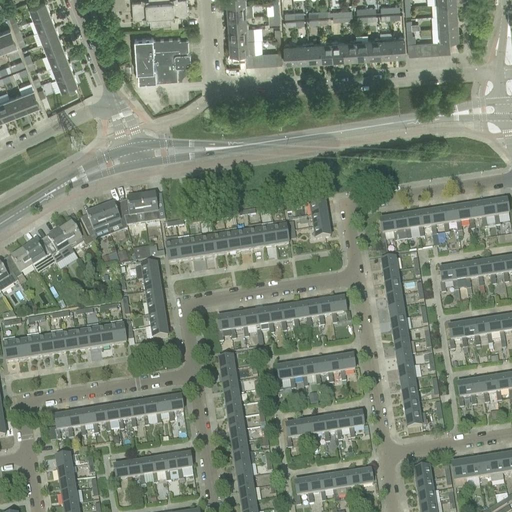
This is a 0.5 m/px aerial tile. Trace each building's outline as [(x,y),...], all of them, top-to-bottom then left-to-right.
[(133,2),(133,11),(161,9),(160,0),(149,0),(150,0),(147,0),(142,0),(143,2),(133,2)] [(160,0),(161,9),(188,8),(187,0),(160,0)] [(30,7),(35,19),(51,13),(46,1),(30,7)] [(438,11),(439,16),(457,15),(457,7),(458,7),(457,3),(440,4),(440,10),(438,11)] [(228,13),(227,13),(227,18),(246,16),(254,16),(253,4),(247,4),(228,6),(228,13)] [(188,8),(161,9),(162,26),(172,25),(172,18),(179,19),(179,17),(189,16),(188,8)] [(161,9),(133,11),(134,20),(144,19),(144,21),(151,20),(151,25),(152,27),(152,30),(162,29),(162,26),(161,9)] [(35,19),(30,21),(35,33),(39,31),(55,25),(51,13),(35,19)] [(441,22),(441,28),(459,27),(459,22),(458,22),(457,15),(439,16),(439,22),(441,22)] [(229,22),(229,30),(248,28),(248,23),(246,23),(246,16),(227,18),(228,22),(229,22)] [(39,31),(44,43),(60,37),(55,25),(39,31)] [(440,40),(444,40),(450,40),(459,39),(458,32),(459,32),(459,27),(441,28),(441,34),(440,34),(440,40)] [(229,37),(229,42),(255,40),(254,28),(248,28),(229,30),(230,37),(229,37)] [(254,28),(255,40),(262,39),(263,39),(263,28),(254,28)] [(11,29),(0,33),(0,37),(5,50),(17,45),(11,29)] [(21,30),(15,32),(18,40),(23,37),(21,30)] [(412,30),(407,30),(408,44),(414,44),(416,43),(415,36),(413,36),(412,30)] [(399,39),(393,39),(394,57),(399,57),(398,56),(405,55),(405,56),(406,56),(405,36),(399,37),(399,39)] [(23,37),(18,40),(21,47),(26,45),(23,37)] [(44,43),(49,55),(64,48),(60,37),(44,43)] [(192,64),(191,55),(188,53),(188,51),(189,51),(189,39),(180,39),(180,38),(154,39),(154,37),(135,39),(138,72),(139,72),(140,82),(150,81),(151,82),(179,81),(178,76),(182,76),(185,72),(184,71),(183,67),(189,67),(190,66),(191,66),(191,65),(192,64)] [(375,40),(369,41),(370,59),(375,59),(375,57),(382,57),(381,38),(375,38),(375,40)] [(386,38),(381,38),(382,57),(389,56),(389,58),(394,57),(393,39),(386,40),(386,38)] [(362,39),(357,40),(358,58),(365,58),(365,59),(370,59),(369,41),(362,41),(362,39)] [(255,40),(229,42),(229,46),(230,46),(231,53),(230,53),(230,54),(232,54),(233,61),(232,61),(232,62),(240,61),(240,67),(246,67),(246,53),(252,53),(252,54),(256,54),(255,40)] [(351,42),(345,42),(346,60),(351,60),(350,59),(358,58),(357,40),(351,40),(351,42)] [(327,43),(321,44),(322,62),(327,61),(327,60),(334,60),(333,41),(327,41),(327,43)] [(338,41),(333,41),(334,60),(341,59),(341,61),(346,60),(345,42),(338,43),(338,41)] [(314,42),(309,43),(310,61),(317,61),(317,62),(322,62),(321,44),(314,44),(314,42)] [(303,45),(297,45),(298,63),(302,63),(302,62),(310,61),(309,43),(303,43),(303,45)] [(298,63),(297,45),(290,46),(290,44),(284,44),(286,64),(286,63),(293,62),(293,63),(298,63)] [(49,55),(53,66),(69,60),(64,48),(49,55)] [(53,66),(58,78),(74,72),(69,60),(53,66)] [(23,61),(16,64),(18,69),(25,66),(23,61)] [(7,67),(0,69),(0,71),(1,75),(9,72),(7,67)] [(26,68),(19,71),(21,76),(28,74),(26,68)] [(74,72),(58,78),(62,90),(69,88),(73,86),(78,84),(74,72)] [(10,74),(2,77),(5,83),(12,81),(10,74)] [(34,89),(22,94),(28,110),(40,105),(34,89)] [(22,94),(10,99),(16,114),(28,110),(22,94)] [(10,99),(0,102),(0,106),(5,119),(16,114),(10,99)] [(155,197),(141,199),(144,216),(151,215),(152,222),(159,221),(159,223),(165,222),(161,197),(160,197),(161,201),(156,201),(155,197)] [(120,204),(126,225),(125,225),(126,228),(137,226),(136,223),(136,218),(144,216),(141,199),(127,201),(127,202),(127,205),(121,208),(120,204)] [(309,206),(311,218),(326,216),(324,203),(309,206)] [(494,218),(493,218),(495,226),(495,228),(499,227),(499,225),(509,224),(508,216),(509,216),(506,203),(494,205),(496,218),(494,218)] [(114,206),(100,212),(107,228),(120,223),(123,232),(127,230),(126,228),(125,225),(126,225),(120,204),(120,205),(121,208),(115,210),(114,207),(114,206)] [(483,220),(481,220),(482,230),(487,229),(486,227),(495,226),(493,218),(494,218),(496,218),(494,205),(488,206),(481,207),(483,220)] [(470,222),(468,222),(470,232),(474,231),(473,222),(474,222),(481,220),(483,220),(481,207),(468,209),(470,222)] [(458,224),(456,224),(457,234),(462,233),(460,224),(461,224),(468,222),(470,222),(468,209),(456,211),(458,224)] [(445,226),(443,226),(444,236),(449,235),(447,226),(448,226),(456,224),(458,224),(456,211),(443,213),(445,226)] [(107,228),(100,212),(87,217),(88,222),(83,224),(81,220),(89,239),(92,244),(97,242),(93,233),(107,228)] [(433,228),(430,228),(432,238),(436,237),(435,228),(436,228),(443,226),(445,226),(443,213),(431,215),(433,228)] [(420,230),(418,230),(419,239),(424,239),(422,230),(423,230),(430,228),(433,228),(431,215),(418,217),(420,230)] [(311,218),(313,230),(328,227),(326,216),(311,218)] [(408,232),(405,232),(407,241),(411,241),(409,232),(410,232),(418,230),(420,230),(418,217),(405,219),(408,232)] [(395,234),(393,234),(394,241),(394,243),(395,243),(396,243),(398,243),(397,234),(398,234),(405,232),(408,232),(405,219),(393,221),(395,234)] [(393,221),(380,223),(382,236),(380,236),(382,245),(386,245),(385,242),(394,241),(393,234),(395,234),(393,221)] [(72,226),(60,233),(69,248),(75,244),(78,248),(83,244),(88,241),(83,232),(78,223),(80,227),(74,230),(72,226)] [(328,227),(313,230),(315,242),(330,240),(328,227)] [(286,229),(273,231),(276,248),(288,246),(286,229)] [(273,231),(262,233),(264,250),(276,248),(273,231)] [(41,241),(41,242),(44,247),(53,261),(52,261),(55,265),(56,266),(73,255),(69,248),(60,233),(47,241),(49,244),(44,247),(41,241)] [(262,233),(250,235),(252,251),(264,250),(262,233)] [(250,235),(238,236),(240,253),(252,251),(250,235)] [(238,236),(226,238),(228,255),(240,253),(238,236)] [(511,244),(511,241),(511,236),(498,239),(499,246),(511,244)] [(226,238),(214,240),(217,257),(228,255),(226,238)] [(214,240),(202,242),(205,259),(217,257),(214,240)] [(35,245),(23,253),(32,268),(38,276),(55,265),(52,261),(53,261),(44,247),(41,242),(40,242),(44,247),(39,250),(35,245)] [(202,242),(190,244),(193,261),(205,259),(202,242)] [(190,244),(178,246),(181,263),(193,261),(190,244)] [(181,263),(178,246),(166,248),(168,265),(181,263)] [(148,249),(142,250),(144,262),(150,261),(148,249)] [(4,261),(16,281),(22,277),(20,275),(32,268),(23,253),(11,260),(12,263),(7,266),(4,261)] [(125,253),(117,255),(119,262),(127,259),(125,253)] [(108,258),(101,260),(104,267),(111,264),(108,258)] [(511,260),(502,262),(505,275),(503,276),(505,285),(509,284),(508,275),(511,274),(511,260)] [(0,266),(0,293),(17,283),(16,281),(4,261),(3,262),(7,267),(2,270),(0,266)] [(390,262),(380,263),(380,264),(381,264),(383,275),(397,273),(395,261),(390,262)] [(502,262),(490,264),(492,277),(490,278),(492,287),(496,286),(495,277),(503,276),(505,275),(502,262)] [(490,264),(477,266),(479,279),(478,280),(479,289),(484,288),(482,279),(490,278),(492,277),(490,264)] [(477,266),(465,268),(467,281),(465,282),(467,291),(471,290),(470,281),(478,280),(479,279),(477,266)] [(138,282),(143,281),(158,279),(156,267),(142,269),(136,270),(138,282)] [(465,268),(452,270),(454,283),(453,283),(454,293),(458,292),(459,292),(457,283),(465,282),(467,281),(465,268)] [(124,270),(116,271),(117,277),(118,277),(120,285),(125,284),(123,276),(125,276),(124,270)] [(454,283),(452,270),(439,272),(442,285),(440,286),(441,295),(446,294),(444,285),(453,283),(454,283)] [(383,275),(382,275),(382,276),(383,276),(385,287),(399,285),(397,273),(383,275)] [(143,281),(145,293),(160,291),(158,279),(143,281)] [(385,287),(384,287),(384,288),(385,288),(387,299),(400,297),(399,285),(385,287)] [(145,293),(147,305),(162,303),(160,291),(145,293)] [(387,299),(386,299),(386,300),(387,300),(389,311),(402,309),(400,297),(387,299)] [(344,301),(330,303),(332,316),(331,317),(332,326),(337,325),(335,316),(346,314),(344,301)] [(147,305),(149,317),(164,315),(162,303),(147,305)] [(330,303),(317,305),(320,318),(318,319),(319,328),(324,327),(323,318),(331,317),(332,316),(330,303)] [(317,305),(305,307),(307,320),(306,321),(307,330),(311,329),(310,320),(318,319),(320,318),(317,305)] [(305,307),(292,309),(294,322),(293,323),(294,332),(299,331),(297,322),(306,321),(307,320),(305,307)] [(292,309),(280,311),(282,324),(280,325),(282,334),(286,333),(285,324),(293,323),(294,322),(292,309)] [(389,311),(388,311),(388,312),(389,312),(390,321),(390,323),(404,321),(402,309),(389,311)] [(280,311),(267,313),(269,326),(268,327),(269,332),(269,336),(274,335),(272,326),(280,325),(282,324),(280,311)] [(267,313),(255,315),(257,328),(255,329),(257,338),(261,337),(260,333),(269,332),(268,327),(269,326),(267,313)] [(149,317),(151,329),(166,327),(164,315),(149,317)] [(255,315),(242,317),(244,330),(243,331),(244,340),(249,339),(247,330),(255,329),(257,328),(255,315)] [(242,317),(230,319),(232,332),(230,333),(232,342),(236,341),(235,332),(243,331),(244,330),(242,317)] [(36,318),(27,320),(28,325),(29,328),(33,327),(33,324),(37,323),(36,318)] [(230,319),(217,321),(219,334),(217,335),(219,344),(223,343),(222,334),(230,333),(232,332),(230,319)] [(511,328),(511,320),(498,322),(500,335),(499,335),(500,341),(500,344),(505,343),(503,334),(511,333),(511,332),(511,328)] [(390,323),(390,324),(391,324),(392,334),(392,335),(406,333),(404,321),(390,323)] [(498,322),(485,324),(487,337),(486,337),(488,346),(492,346),(492,343),(500,341),(499,335),(500,335),(498,322)] [(485,324),(473,326),(475,339),(474,339),(475,348),(479,347),(478,338),(486,337),(487,337),(485,324)] [(473,326),(460,328),(462,341),(461,341),(462,350),(467,349),(465,340),(474,339),(475,339),(473,326)] [(166,327),(151,329),(153,341),(167,339),(166,327)] [(123,328),(111,330),(114,347),(126,345),(123,328)] [(451,342),(448,343),(450,352),(454,351),(453,342),(461,341),(462,341),(460,328),(449,329),(451,342)] [(111,330),(99,332),(102,349),(114,347),(111,330)] [(99,332),(87,334),(90,351),(102,349),(99,332)] [(392,335),(391,335),(391,336),(392,336),(394,347),(408,345),(406,333),(392,335)] [(87,334),(75,336),(78,353),(90,351),(87,334)] [(75,336),(63,338),(66,355),(78,353),(75,336)] [(63,338),(51,340),(54,357),(66,355),(63,338)] [(2,341),(3,347),(4,354),(6,364),(18,362),(15,345),(14,339),(2,341)] [(51,340),(39,342),(42,358),(54,357),(51,340)] [(39,342),(27,343),(30,360),(42,358),(39,342)] [(27,343),(15,345),(18,362),(30,360),(27,343)] [(394,347),(393,347),(394,348),(396,359),(410,357),(415,356),(413,344),(408,345),(394,347)] [(396,359),(395,359),(395,360),(396,359),(398,371),(412,369),(410,357),(396,359)] [(432,357),(423,358),(424,363),(428,362),(429,366),(433,365),(432,357)] [(219,361),(220,374),(234,371),(232,359),(219,361)] [(342,374),(340,375),(341,383),(346,383),(344,374),(345,374),(355,372),(353,359),(340,361),(342,374)] [(153,363),(154,371),(163,370),(161,361),(153,363)] [(329,376),(327,376),(328,385),(333,385),(332,376),(340,375),(342,374),(340,361),(327,363),(329,376)] [(317,378),(314,379),(316,387),(320,387),(319,378),(320,378),(327,376),(329,376),(327,363),(315,365),(317,378)] [(304,380),(302,380),(303,389),(308,388),(306,380),(307,380),(314,379),(317,378),(315,365),(302,367),(304,380)] [(292,382),(289,382),(291,391),(295,390),(294,382),(295,382),(302,380),(304,380),(302,367),(290,369),(292,382)] [(277,384),(278,393),(283,392),(281,384),(282,384),(289,382),(292,382),(290,369),(277,371),(279,384),(277,384)] [(398,371),(397,371),(397,372),(398,371),(400,382),(400,383),(414,381),(412,369),(398,371)] [(220,374),(222,385),(236,383),(234,371),(220,374)] [(507,379),(494,381),(496,394),(495,394),(497,403),(501,403),(500,393),(508,392),(509,392),(507,379)] [(400,383),(399,383),(399,384),(400,383),(402,394),(402,395),(415,393),(414,381),(400,383)] [(488,382),(482,383),(484,396),(483,396),(484,405),(488,405),(487,395),(495,394),(496,394),(494,381),(488,382)] [(222,385),(224,397),(238,395),(236,383),(222,385)] [(482,383),(469,385),(471,398),(470,398),(471,407),(476,407),(474,397),(483,396),(484,396),(482,383)] [(457,387),(459,400),(457,400),(459,409),(463,409),(462,400),(470,398),(471,398),(469,385),(457,387)] [(402,395),(401,395),(402,395),(404,407),(417,405),(415,393),(402,395)] [(224,397),(226,409),(240,407),(238,395),(224,397)] [(170,415),(168,415),(169,421),(169,424),(170,424),(174,424),(172,415),(173,415),(183,413),(181,400),(168,402),(170,415)] [(157,417),(155,417),(156,425),(157,426),(158,426),(161,426),(161,422),(160,417),(168,415),(170,415),(168,402),(155,404),(157,417)] [(145,419),(143,419),(144,428),(145,428),(148,428),(148,426),(147,419),(155,417),(157,417),(155,404),(143,406),(145,419)] [(404,407),(403,407),(404,407),(405,418),(405,419),(419,417),(417,405),(404,407)] [(132,421),(130,421),(131,430),(132,430),(136,430),(135,421),(136,420),(143,419),(145,419),(143,406),(130,408),(132,421)] [(226,409),(228,421),(241,419),(240,407),(226,409)] [(120,423),(117,423),(119,431),(119,432),(120,432),(123,432),(122,423),(123,422),(130,421),(132,421),(130,408),(118,410),(120,423)] [(107,425),(105,425),(106,434),(107,434),(111,434),(110,432),(109,425),(117,423),(120,423),(118,410),(105,412),(107,425)] [(95,427),(92,427),(94,436),(95,436),(98,436),(97,426),(105,425),(107,425),(105,412),(92,413),(95,427)] [(82,429),(80,429),(81,438),(82,438),(86,437),(84,428),(85,428),(92,427),(95,427),(92,413),(80,415),(82,429)] [(68,431),(67,431),(68,440),(69,440),(73,439),(72,430),(80,429),(82,429),(80,415),(67,417),(69,431),(68,431)] [(361,415),(348,417),(350,431),(349,431),(350,440),(355,440),(353,430),(364,429),(362,416),(361,415)] [(419,417),(405,419),(406,419),(407,430),(407,431),(424,428),(426,428),(424,416),(419,417)] [(69,431),(67,417),(54,419),(56,430),(48,431),(50,443),(61,441),(59,432),(68,431),(69,431)] [(148,426),(156,425),(155,417),(147,419),(148,426)] [(348,417),(336,419),(338,433),(336,433),(338,442),(342,442),(340,432),(349,431),(350,431),(348,417)] [(228,421),(230,433),(243,431),(241,419),(228,421)] [(336,419),(323,421),(325,435),(323,435),(325,444),(329,444),(328,434),(336,433),(338,433),(336,419)] [(323,421),(310,423),(312,437),(311,437),(312,446),(317,445),(315,436),(323,435),(325,435),(323,421)] [(109,425),(110,432),(119,431),(117,423),(109,425)] [(310,423),(298,425),(300,439),(298,439),(300,448),(304,447),(303,438),(311,437),(312,437),(310,423)] [(298,425),(285,427),(286,428),(288,440),(286,441),(287,450),(292,449),(290,440),(298,439),(300,439),(298,425)] [(178,427),(181,440),(187,439),(185,426),(178,427)] [(230,433),(231,445),(245,443),(243,431),(230,433)] [(231,445),(233,457),(247,455),(245,443),(231,445)] [(233,457),(235,469),(249,467),(253,466),(251,454),(247,455),(233,457)] [(190,457),(177,459),(179,472),(178,473),(179,481),(179,482),(183,481),(183,480),(193,478),(192,470),(190,457)] [(511,461),(511,457),(499,459),(502,476),(511,474),(511,461)] [(57,471),(57,472),(71,469),(69,458),(55,460),(55,461),(56,460),(57,471)] [(177,459),(165,461),(167,474),(165,475),(166,482),(166,484),(171,483),(171,482),(169,474),(178,473),(179,472),(177,459)] [(499,459),(487,461),(488,462),(490,478),(491,484),(503,482),(502,476),(499,459)] [(165,461),(152,463),(154,476),(152,477),(153,484),(154,486),(158,485),(158,484),(157,476),(165,475),(167,474),(165,461)] [(487,461),(476,463),(478,480),(490,478),(487,461)] [(152,463),(139,465),(142,478),(139,479),(141,488),(145,487),(145,485),(144,478),(152,477),(154,476),(152,463)] [(476,463),(464,464),(466,481),(478,480),(476,463)] [(464,464),(451,466),(453,476),(454,483),(455,491),(467,489),(466,481),(464,464)] [(129,480),(127,481),(128,490),(133,489),(131,480),(139,479),(142,478),(139,465),(127,467),(129,480)] [(129,480),(127,467),(114,469),(116,482),(114,483),(116,491),(120,491),(119,482),(127,481),(129,480)] [(235,469),(237,481),(251,479),(249,467),(235,469)] [(59,483),(59,484),(73,482),(71,469),(57,472),(58,472),(59,483)] [(415,484),(415,485),(430,482),(428,470),(413,472),(413,473),(414,473),(416,484),(415,484)] [(169,474),(171,482),(179,481),(178,473),(169,474)] [(371,473),(357,475),(359,488),(358,489),(359,498),(364,497),(362,488),(373,486),(372,485),(372,479),(371,474),(371,473)] [(157,476),(158,484),(166,482),(165,475),(157,476)] [(357,475),(345,477),(347,490),(345,490),(346,497),(347,500),(351,499),(350,490),(358,489),(359,488),(357,475)] [(144,478),(145,485),(153,484),(152,477),(144,478)] [(345,477),(332,479),(334,492),(332,492),(334,502),(338,501),(338,498),(346,497),(345,490),(347,490),(345,477)] [(237,481),(239,493),(253,490),(251,479),(237,481)] [(332,479),(319,481),(321,494),(320,494),(321,504),(326,503),(324,494),(332,492),(334,492),(332,479)] [(319,481),(307,483),(309,496),(307,496),(309,506),(313,505),(312,496),(320,494),(321,494),(319,481)] [(61,495),(61,496),(75,493),(73,482),(59,484),(60,484),(61,495)] [(417,496),(417,497),(432,494),(430,482),(415,485),(416,485),(417,496)] [(307,483),(294,485),(296,498),(295,498),(296,508),(301,507),(299,498),(307,496),(309,496),(307,483)] [(239,493),(241,504),(254,502),(253,490),(239,493)] [(75,493),(61,496),(63,507),(77,505),(82,504),(81,493),(75,493)] [(419,508),(419,509),(434,506),(432,494),(417,497),(418,497),(419,508)] [(503,496),(495,498),(496,505),(499,510),(506,505),(504,501),(503,496)] [(241,504),(241,511),(255,511),(254,502),(241,504)]
